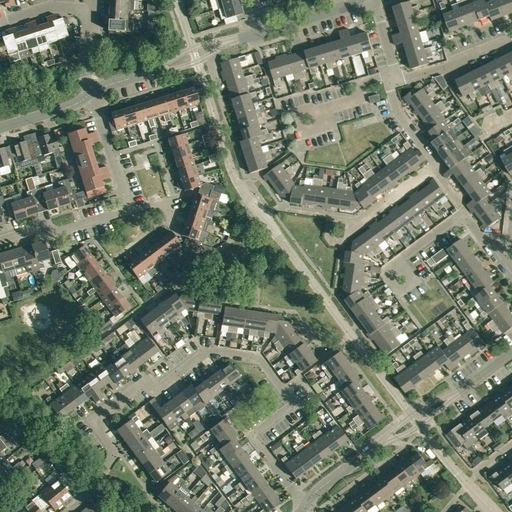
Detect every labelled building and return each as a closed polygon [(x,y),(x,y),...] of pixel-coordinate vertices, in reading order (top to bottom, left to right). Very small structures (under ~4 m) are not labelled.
[(109,9),(112,9),(128,10),(133,11),(134,0),(128,0),(103,0),(103,3),(109,4),(109,9)] [(215,0),(218,9),(240,3),(238,0),(215,0)] [(468,28),(471,26),(462,1),(461,0),(455,0),(457,4),(452,5),(454,11),(461,28),(467,25),(468,28)] [(461,0),(462,1),(471,26),(475,25),(474,23),(481,20),(474,3),(468,6),(465,0),(461,0)] [(488,20),(491,19),(484,0),(472,0),(474,3),(481,20),(487,18),(488,20)] [(492,21),(503,17),(496,0),(495,0),(484,0),(491,19),(492,21)] [(496,0),(503,17),(511,13),(511,12),(507,0),(496,0)] [(396,17),(419,11),(418,6),(412,8),(410,2),(393,7),(396,17)] [(221,20),(223,19),(225,25),(237,21),(236,16),(243,13),(240,3),(218,9),(221,20)] [(450,32),(461,28),(454,11),(448,13),(445,8),(441,9),(450,32)] [(103,14),(102,19),(127,21),(128,10),(112,9),(109,9),(108,15),(103,14)] [(396,17),(399,28),(416,23),(414,17),(420,15),(419,11),(396,17)] [(62,18),(56,20),(55,15),(50,16),(58,40),(68,37),(69,39),(74,38),(71,26),(65,28),(62,18)] [(42,25),(43,28),(48,43),(58,40),(50,16),(45,18),(47,23),(42,25)] [(133,21),(127,21),(102,19),(102,24),(108,25),(107,31),(109,31),(108,34),(121,34),(121,31),(132,32),(133,21)] [(48,43),(43,28),(42,25),(37,27),(35,21),(30,23),(38,46),(39,51),(39,52),(49,48),(48,43)] [(39,51),(38,46),(30,23),(25,24),(27,30),(22,31),(23,34),(28,50),(31,49),(33,53),(39,51)] [(419,33),(416,23),(399,28),(401,33),(392,36),(393,41),(419,33)] [(28,50),(23,34),(22,31),(17,33),(15,28),(10,29),(18,53),(28,50)] [(8,56),(18,53),(10,29),(5,31),(7,36),(2,38),(3,41),(8,56)] [(351,56),(362,53),(357,36),(351,38),(348,29),(343,31),(351,56)] [(335,42),(340,59),(351,56),(343,31),(339,32),(341,40),(335,42)] [(357,36),(362,53),(368,51),(369,57),(374,56),(367,33),(357,36)] [(404,43),(405,48),(422,43),(419,33),(393,41),(395,46),(404,43)] [(3,41),(0,41),(0,62),(9,59),(8,56),(3,41)] [(325,43),(332,68),(337,67),(335,61),(340,59),(335,42),(329,44),(328,42),(325,43)] [(333,72),(332,68),(325,43),(321,44),(322,46),(315,48),(320,65),(326,64),(329,73),(333,72)] [(405,56),(406,59),(431,52),(430,47),(424,49),(422,43),(405,48),(407,55),(405,56)] [(314,67),(320,65),(315,48),(308,50),(308,48),(304,49),(310,69),(312,74),(316,73),(314,67)] [(300,53),(293,55),(300,79),(305,78),(303,71),(310,69),(304,49),(299,51),(300,53)] [(433,56),(431,52),(406,59),(407,63),(409,62),(411,69),(429,64),(427,58),(433,56)] [(511,52),(507,55),(506,53),(503,55),(511,73),(511,52)] [(300,79),(293,55),(285,57),(285,55),(279,57),(285,76),(287,82),(295,79),(295,81),(300,79)] [(511,79),(511,73),(503,55),(499,56),(501,59),(494,62),(502,78),(508,75),(510,81),(511,79)] [(221,72),(223,76),(242,70),(240,63),(247,61),(245,56),(221,63),(223,71),(221,72)] [(285,76),(279,57),(275,58),(276,60),(268,62),(276,86),(281,85),(279,78),(285,76)] [(497,80),(502,78),(494,62),(485,66),(495,88),(499,86),(497,80)] [(502,102),(495,88),(485,66),(475,71),(483,87),(488,85),(498,104),(502,102)] [(229,88),(253,80),(251,75),(244,77),(242,70),(223,76),(224,81),(226,80),(229,88)] [(477,90),(483,87),(475,71),(465,76),(476,98),(480,96),(477,90)] [(472,100),(476,98),(465,76),(455,81),(460,91),(463,97),(469,94),(472,100)] [(254,85),(253,80),(229,88),(231,95),(229,96),(230,100),(249,94),(247,87),(254,85)] [(300,80),(295,81),(299,92),(304,91),(301,83),(300,80)] [(194,88),(184,91),(189,107),(199,104),(194,88)] [(430,99),(430,100),(436,95),(433,91),(427,96),(422,89),(416,94),(413,90),(403,98),(409,105),(411,104),(415,110),(430,99)] [(173,94),(178,111),(189,107),(184,91),(173,94)] [(234,103),(236,110),(253,104),(251,99),(257,97),(255,92),(249,94),(230,100),(231,104),(234,103)] [(173,94),(163,97),(168,114),(178,111),(173,94)] [(163,97),(153,101),(158,117),(163,116),(165,122),(170,121),(168,114),(163,97)] [(419,114),(423,120),(447,103),(444,99),(435,106),(430,100),(430,99),(415,110),(414,111),(417,116),(419,114)] [(142,104),(147,120),(150,128),(155,127),(152,119),(158,117),(153,101),(142,104)] [(447,103),(423,120),(428,126),(426,128),(429,132),(443,122),(445,120),(441,114),(447,109),(446,109),(451,105),(449,102),(447,103)] [(142,104),(132,107),(137,124),(147,120),(142,104)] [(255,110),(253,104),(236,110),(238,117),(236,117),(237,121),(262,113),(261,108),(255,110)] [(127,127),(137,124),(132,107),(122,110),(127,127)] [(116,130),(127,127),(122,110),(111,114),(116,130)] [(262,113),(237,121),(238,125),(240,124),(242,131),(259,125),(257,119),(263,117),(262,113)] [(447,126),(443,122),(429,132),(433,138),(431,139),(433,142),(451,129),(455,126),(452,122),(447,126)] [(66,128),(68,134),(88,198),(105,192),(101,180),(110,177),(107,166),(98,169),(90,146),(99,143),(96,132),(87,135),(83,123),(66,128)] [(242,138),(243,141),(243,142),(264,135),(269,134),(267,129),(261,131),(259,125),(242,131),(244,137),(242,138)] [(438,152),(457,138),(451,129),(433,142),(429,145),(432,148),(434,146),(438,152)] [(32,143),(38,163),(45,161),(43,155),(52,153),(53,159),(61,156),(55,137),(50,138),(48,134),(37,138),(38,141),(32,143)] [(171,150),(188,144),(184,134),(168,139),(171,150)] [(265,139),(264,135),(243,142),(243,141),(241,142),(244,152),(261,146),(259,141),(265,139)] [(500,136),(494,140),(497,144),(503,140),(500,136)] [(451,169),(465,158),(464,148),(457,138),(438,152),(442,158),(440,159),(443,162),(444,161),(447,164),(447,166),(447,167),(447,168),(448,169),(449,169),(450,169),(451,169)] [(38,163),(32,143),(26,145),(25,142),(13,145),(9,146),(12,158),(14,157),(17,156),(18,162),(19,163),(29,160),(31,165),(31,166),(32,167),(33,167),(39,165),(38,163)] [(408,151),(402,156),(414,172),(418,169),(416,167),(426,159),(419,149),(415,152),(407,142),(403,145),(408,151)] [(191,155),(188,144),(171,150),(174,160),(191,155)] [(11,172),(9,166),(7,159),(10,158),(12,158),(9,146),(4,148),(0,148),(0,174),(0,175),(11,172)] [(244,152),(247,163),(270,156),(269,151),(263,153),(261,146),(244,152)] [(383,152),(384,154),(387,157),(392,153),(388,148),(383,152)] [(511,174),(511,156),(508,149),(504,151),(507,157),(501,160),(510,175),(511,174)] [(395,160),(391,154),(387,157),(402,177),(408,173),(410,175),(414,172),(402,156),(395,160)] [(194,165),(191,155),(174,160),(178,170),(194,165)] [(247,163),(251,173),(268,168),(266,162),(272,160),(270,156),(247,163)] [(387,166),(381,171),(394,187),(397,184),(396,182),(402,177),(387,157),(383,160),(387,166)] [(443,174),(447,179),(454,173),(457,178),(472,167),(465,158),(451,169),(443,174)] [(194,165),(178,170),(181,181),(198,175),(194,165)] [(268,179),(273,186),(292,171),(293,171),(290,167),(284,171),(280,165),(263,177),(266,181),(268,179)] [(367,181),(361,186),(373,202),(377,199),(376,197),(382,193),(367,172),(365,171),(362,166),(358,169),(367,181)] [(472,167),(457,178),(461,184),(460,185),(462,188),(483,172),(480,169),(475,172),(472,167)] [(367,172),(382,193),(388,188),(390,190),(394,187),(381,171),(375,175),(370,169),(367,172)] [(291,200),(293,186),(294,184),(290,179),(295,175),(292,171),(273,186),(281,197),(285,197),(285,199),(291,200)] [(466,190),(470,196),(485,185),(481,180),(486,176),(483,172),(462,188),(464,191),(466,190)] [(201,186),(198,175),(181,181),(184,191),(201,186)] [(21,200),(27,217),(38,214),(34,201),(39,200),(36,189),(32,178),(25,180),(29,191),(26,192),(28,198),(21,200)] [(59,188),(54,190),(59,207),(70,203),(66,191),(71,190),(68,179),(63,180),(58,182),(59,188)] [(304,185),(302,205),(306,206),(307,203),(314,205),(318,179),(313,179),(312,186),(304,185)] [(323,180),(318,179),(314,205),(322,206),(321,208),(326,209),(329,189),(321,188),(323,180)] [(446,195),(434,179),(429,182),(431,184),(425,188),(440,208),(444,206),(439,200),(446,195)] [(290,203),(302,205),(304,185),(305,181),(300,181),(299,187),(293,186),(291,200),(290,203)] [(354,194),(363,206),(364,209),(373,202),(361,186),(359,183),(355,185),(359,190),(354,194)] [(45,186),(36,189),(39,200),(44,198),(48,210),(59,207),(54,190),(52,184),(45,186)] [(337,190),(329,189),(326,209),(331,209),(331,207),(340,208),(343,184),(337,184),(337,190)] [(357,210),(363,206),(354,194),(353,192),(346,191),(347,185),(343,184),(340,208),(353,210),(356,208),(357,210)] [(466,205),(470,210),(486,197),(491,194),(485,185),(470,196),(474,200),(466,205)] [(436,212),(440,208),(425,188),(419,193),(417,191),(414,194),(426,210),(431,206),(436,212)] [(221,194),(218,193),(211,191),(208,198),(195,194),(191,205),(208,210),(212,211),(216,199),(219,200),(221,194)] [(83,192),(73,195),(76,202),(85,199),(83,192)] [(419,215),(426,210),(414,194),(409,197),(411,199),(405,203),(420,224),(424,221),(419,215)] [(486,197),(470,210),(472,213),(475,212),(479,218),(500,203),(504,199),(501,195),(490,203),(486,197)] [(15,221),(27,217),(21,200),(14,203),(13,197),(3,199),(7,210),(12,208),(15,221)] [(416,227),(420,224),(405,203),(398,208),(397,206),(393,209),(405,225),(411,221),(416,227)] [(502,207),(500,203),(479,218),(484,224),(482,225),(485,230),(501,218),(496,211),(502,207)] [(191,205),(188,215),(204,220),(210,222),(211,219),(206,217),(208,210),(191,205)] [(385,218),(400,239),(403,236),(399,230),(405,225),(393,209),(389,212),(390,214),(385,218)] [(210,222),(204,220),(188,215),(185,225),(201,230),(205,232),(207,225),(211,226),(212,223),(210,222)] [(230,217),(227,227),(233,229),(236,219),(230,217)] [(396,242),(400,239),(385,218),(378,223),(377,221),(373,224),(385,240),(391,236),(396,242)] [(364,234),(378,253),(379,254),(383,251),(379,245),(385,240),(373,224),(369,227),(370,229),(364,234)] [(209,233),(205,232),(201,230),(185,225),(181,236),(203,243),(204,239),(207,239),(209,233)] [(171,232),(162,239),(173,252),(181,246),(171,232)] [(382,257),(379,254),(378,253),(364,234),(353,242),(352,245),(350,245),(349,252),(364,254),(366,255),(371,251),(378,260),(382,257)] [(162,239),(154,245),(164,259),(173,252),(162,239)] [(436,264),(450,254),(453,258),(468,248),(461,239),(453,245),(451,243),(431,258),(436,264)] [(35,257),(29,259),(33,271),(39,269),(44,268),(42,261),(49,259),(44,242),(43,242),(43,240),(41,240),(37,241),(36,242),(37,244),(31,245),(31,246),(35,257)] [(145,251),(155,265),(164,259),(154,245),(145,251)] [(76,265),(90,255),(83,246),(69,256),(76,265)] [(21,248),(9,252),(14,269),(15,273),(16,276),(27,272),(33,271),(29,259),(24,261),(21,249),(21,248)] [(474,256),(468,248),(453,258),(457,264),(452,268),(455,271),(474,256)] [(136,258),(147,272),(151,277),(159,271),(155,265),(145,251),(136,258)] [(349,252),(346,251),(344,263),(365,265),(368,266),(369,261),(363,260),(364,254),(349,252)] [(9,252),(0,254),(0,263),(2,272),(4,274),(0,275),(0,280),(1,285),(2,288),(7,287),(8,286),(7,282),(12,281),(8,271),(14,269),(9,252)] [(97,263),(90,255),(76,265),(80,270),(75,273),(78,277),(83,274),(97,263)] [(463,271),(467,276),(481,265),(474,256),(455,271),(458,275),(463,271)] [(136,258),(127,265),(138,278),(147,272),(136,258)] [(187,271),(192,267),(189,264),(186,262),(182,265),(187,271)] [(103,272),(97,263),(83,274),(89,282),(103,272)] [(364,273),(365,265),(344,263),(344,267),(346,267),(345,276),(369,279),(370,279),(371,274),(364,273)] [(465,285),(468,288),(489,273),(487,270),(485,271),(481,265),(467,276),(470,281),(465,285)] [(103,272),(89,282),(93,288),(87,292),(89,296),(95,291),(96,291),(109,281),(103,272)] [(491,276),(489,273),(468,288),(474,297),(479,293),(480,294),(492,284),(494,283),(490,277),(491,276)] [(368,283),(369,279),(345,276),(343,289),(345,292),(343,293),(347,298),(360,290),(361,289),(362,282),(368,283)] [(116,289),(109,281),(96,291),(102,300),(116,289)] [(478,300),(482,305),(497,295),(492,289),(494,287),(492,284),(480,294),(479,293),(474,297),(470,300),(473,304),(478,300)] [(102,300),(109,308),(122,298),(116,289),(102,300)] [(363,295),(360,290),(347,298),(345,300),(351,309),(366,299),(371,295),(368,291),(363,295)] [(197,318),(198,312),(200,294),(186,292),(183,294),(182,292),(177,296),(185,309),(186,310),(193,311),(192,317),(197,318)] [(203,319),(207,320),(211,293),(207,293),(207,295),(200,294),(198,312),(204,313),(203,319)] [(213,314),(219,315),(222,297),(214,296),(215,294),(211,293),(207,320),(212,320),(213,314)] [(185,309),(177,296),(175,294),(169,298),(168,296),(164,299),(180,320),(184,317),(180,312),(185,309)] [(366,299),(351,309),(356,315),(354,316),(356,319),(378,304),(371,295),(366,299)] [(484,318),(489,314),(505,302),(503,299),(501,300),(497,295),(482,305),(486,310),(481,314),(484,318)] [(129,307),(122,298),(109,308),(114,315),(109,319),(113,324),(124,316),(121,313),(129,307)] [(184,325),(180,320),(164,299),(162,301),(163,303),(157,307),(168,322),(173,318),(180,328),(184,325)] [(487,330),(490,328),(510,313),(506,307),(508,305),(505,302),(489,314),(493,320),(484,326),(487,330)] [(380,307),(378,304),(356,319),(358,322),(360,321),(364,326),(379,316),(375,311),(380,307)] [(163,325),(168,322),(157,307),(149,313),(163,333),(167,330),(163,325)] [(231,337),(231,333),(235,309),(224,308),(221,325),(228,326),(226,338),(231,339),(231,337)] [(243,328),(245,311),(235,309),(231,333),(236,334),(237,328),(243,328)] [(253,312),(245,311),(243,328),(249,329),(248,336),(253,336),(257,310),(253,309),(253,312)] [(264,332),(267,314),(260,313),(260,311),(257,310),(253,336),(257,337),(258,331),(264,332)] [(159,336),(163,333),(149,313),(140,320),(150,334),(156,331),(159,336)] [(511,315),(510,313),(490,328),(487,330),(490,334),(499,328),(504,334),(511,327),(511,315)] [(277,318),(278,319),(278,316),(267,314),(264,332),(263,338),(268,338),(269,332),(275,333),(277,318)] [(385,325),(390,321),(394,318),(391,315),(382,321),(379,316),(364,326),(369,332),(367,334),(369,337),(385,325)] [(277,318),(275,333),(275,335),(279,340),(274,344),(276,348),(296,333),(287,322),(284,322),(284,319),(278,319),(277,318)] [(468,332),(462,336),(474,353),(478,350),(477,348),(483,343),(466,320),(462,323),(468,332)] [(149,358),(158,351),(147,337),(142,341),(128,321),(124,324),(130,333),(135,339),(149,358)] [(390,321),(385,325),(369,337),(372,341),(374,339),(378,345),(399,331),(396,326),(395,327),(390,321)] [(426,330),(421,334),(424,338),(429,335),(426,330)] [(402,334),(399,331),(378,345),(383,351),(381,353),(384,357),(400,345),(396,339),(402,334)] [(107,337),(110,341),(116,337),(113,332),(107,337)] [(149,358),(135,339),(130,333),(127,335),(135,346),(130,350),(141,364),(149,358)] [(284,348),(289,354),(305,342),(302,338),(300,340),(296,333),(276,348),(275,348),(278,353),(284,348)] [(474,353),(462,336),(456,341),(452,335),(448,338),(463,358),(469,354),(470,356),(474,353)] [(490,335),(484,339),(489,345),(494,341),(490,335)] [(107,337),(101,341),(104,345),(110,341),(107,337)] [(457,363),(463,358),(448,338),(444,341),(448,346),(442,351),(454,368),(458,365),(457,363)] [(96,341),(90,346),(96,353),(102,348),(96,341)] [(295,363),(309,352),(305,347),(307,345),(305,342),(289,354),(284,358),(287,362),(292,358),(295,363)] [(121,349),(117,351),(133,373),(136,370),(135,369),(141,364),(130,350),(125,343),(120,347),(121,349)] [(430,353),(440,367),(445,364),(450,371),(454,368),(442,351),(438,346),(430,353)] [(133,373),(117,351),(114,354),(118,359),(113,363),(123,377),(129,373),(130,375),(133,373)] [(326,375),(346,361),(339,351),(325,362),(329,367),(324,371),(321,373),(324,376),(326,375)] [(421,351),(417,354),(433,375),(436,373),(434,371),(440,367),(430,353),(425,356),(421,351)] [(294,372),(297,376),(316,361),(309,352),(295,363),(299,368),(294,372)] [(430,378),(433,375),(417,354),(413,357),(417,362),(412,366),(423,380),(429,376),(430,378)] [(78,355),(70,361),(75,366),(83,361),(78,355)] [(67,373),(75,366),(70,361),(62,367),(67,373)] [(334,375),(338,380),(352,370),(346,361),(326,375),(329,379),(334,375)] [(118,381),(123,377),(113,363),(108,367),(104,362),(100,364),(101,366),(101,365),(116,386),(116,385),(119,383),(118,381)] [(230,385),(230,384),(236,380),(240,386),(245,383),(230,362),(223,367),(222,365),(218,368),(230,385)] [(395,379),(405,393),(414,386),(400,367),(396,362),(392,365),(400,375),(395,379)] [(117,387),(116,385),(116,386),(101,365),(101,366),(100,364),(99,364),(91,370),(92,372),(103,386),(108,383),(113,390),(117,387)] [(414,386),(423,380),(412,366),(407,369),(404,364),(400,367),(414,386)] [(216,372),(211,377),(221,391),(226,387),(230,392),(231,392),(233,395),(236,393),(230,384),(230,385),(218,368),(215,370),(216,372)] [(359,378),(352,370),(338,380),(342,385),(337,388),(339,392),(357,379),(359,378)] [(84,378),(100,400),(104,397),(99,390),(103,386),(92,372),(84,378)] [(311,373),(306,377),(310,382),(315,378),(311,373)] [(216,395),(221,391),(211,377),(205,381),(204,379),(200,381),(202,383),(213,397),(212,398),(217,404),(221,401),(216,395)] [(84,378),(75,385),(86,399),(90,396),(96,403),(100,400),(84,378)] [(359,382),(357,379),(339,392),(335,395),(338,399),(343,395),(347,400),(361,389),(357,384),(359,382)] [(77,406),(63,386),(59,382),(56,385),(63,394),(58,398),(68,412),(77,406)] [(182,392),(192,407),(197,403),(201,408),(205,405),(192,387),(189,383),(186,386),(188,388),(182,392)] [(208,401),(212,398),(213,397),(202,383),(196,387),(195,385),(192,387),(205,405),(207,409),(211,406),(208,401)] [(63,386),(77,406),(86,399),(75,385),(70,389),(66,384),(63,386)] [(511,409),(511,408),(511,391),(509,388),(500,394),(511,409)] [(349,413),(354,409),(370,397),(367,393),(365,395),(361,389),(347,400),(351,405),(346,409),(349,413)] [(173,398),(187,418),(191,415),(187,410),(192,407),(182,392),(173,398)] [(492,401),(502,415),(511,409),(500,394),(492,401)] [(43,409),(57,421),(68,412),(58,398),(53,401),(49,396),(45,399),(49,404),(43,409)] [(353,420),(355,423),(375,408),(371,402),(372,400),(370,397),(354,409),(358,415),(352,419),(353,420)] [(166,426),(175,419),(165,405),(160,408),(155,402),(156,401),(154,398),(148,402),(166,426)] [(184,420),(187,418),(173,398),(165,405),(175,419),(180,416),(184,421),(184,420)] [(483,407),(494,422),(502,415),(492,401),(483,407)] [(485,428),(494,422),(483,407),(474,414),(485,428)] [(355,423),(358,427),(364,423),(369,429),(385,417),(382,413),(380,414),(375,408),(355,423)] [(114,427),(123,439),(137,428),(134,423),(139,420),(134,413),(114,427)] [(211,414),(206,418),(210,424),(216,420),(211,414)] [(485,428),(474,414),(466,420),(476,435),(485,428)] [(216,438),(231,427),(224,418),(205,433),(208,437),(213,433),(216,438)] [(333,428),(327,433),(338,447),(347,440),(333,420),(329,423),(333,428)] [(472,438),(476,435),(466,420),(457,427),(471,445),(475,442),(472,438)] [(237,436),(231,427),(216,438),(220,443),(215,446),(218,450),(235,438),(237,436)] [(467,449),(471,445),(457,427),(448,433),(451,438),(448,440),(455,449),(458,447),(459,448),(463,444),(467,449)] [(141,433),(137,428),(123,439),(130,448),(149,433),(146,429),(141,433)] [(338,447),(327,433),(323,436),(319,431),(315,434),(331,455),(334,452),(333,450),(338,447)] [(0,436),(0,444),(2,442),(8,437),(5,432),(0,436)] [(149,433),(130,448),(136,456),(150,446),(147,441),(152,437),(149,433)] [(315,441),(310,445),(321,459),(327,455),(328,457),(331,455),(315,434),(312,436),(315,441)] [(169,436),(164,439),(168,445),(173,441),(169,436)] [(237,440),(235,438),(218,450),(214,453),(217,457),(222,453),(226,459),(240,448),(235,442),(237,440)] [(189,445),(194,452),(200,447),(195,440),(189,445)] [(298,446),(312,466),(321,459),(310,445),(306,449),(302,443),(298,446)] [(141,466),(162,450),(159,447),(154,450),(150,446),(136,456),(140,462),(138,463),(141,466)] [(293,458),(304,472),(312,466),(298,446),(294,449),(298,454),(293,458)] [(229,463),(224,467),(227,471),(249,456),(246,452),(244,453),(240,448),(226,459),(229,463)] [(149,473),(163,463),(160,458),(165,454),(162,450),(141,466),(143,469),(145,468),(149,473)] [(198,456),(202,462),(206,459),(201,453),(198,456)] [(419,453),(410,459),(420,474),(434,464),(431,460),(426,463),(419,453)] [(185,456),(180,460),(183,465),(184,464),(189,461),(185,456)] [(249,456),(227,471),(229,474),(235,471),(239,477),(254,466),(248,459),(250,458),(249,456)] [(304,472),(293,458),(288,461),(285,456),(281,459),(295,479),(304,472)] [(402,458),(398,462),(412,480),(420,474),(410,459),(405,463),(402,458)] [(13,475),(19,469),(22,467),(18,462),(9,470),(13,475)] [(403,487),(412,480),(398,462),(394,465),(397,469),(392,472),(403,487)] [(511,483),(511,465),(510,462),(501,469),(511,483)] [(7,471),(1,463),(0,464),(0,478),(8,472),(7,471)] [(163,463),(149,473),(153,479),(151,481),(154,484),(175,468),(172,464),(167,468),(163,463)] [(260,475),(254,466),(239,477),(242,481),(237,484),(241,489),(260,475)] [(503,490),(511,483),(501,469),(488,479),(491,483),(495,480),(503,490)] [(385,471),(381,474),(394,493),(403,487),(392,472),(388,476),(385,471)] [(157,496),(166,503),(181,485),(182,484),(184,481),(176,474),(167,481),(169,482),(157,496)] [(386,500),(394,493),(381,474),(376,478),(380,482),(375,485),(386,500)] [(247,488),(251,493),(252,494),(266,484),(260,475),(241,489),(242,492),(247,488)] [(57,479),(49,486),(63,504),(71,497),(65,489),(70,485),(62,476),(57,480),(57,479)] [(215,481),(219,487),(224,484),(219,477),(215,481)] [(166,503),(174,510),(185,496),(190,491),(182,484),(181,485),(166,503)] [(254,497),(259,504),(275,492),(272,487),(270,488),(266,484),(252,494),(251,493),(240,501),(242,504),(247,501),(248,501),(254,497)] [(363,488),(365,490),(376,505),(375,505),(377,506),(386,500),(375,485),(370,489),(367,484),(363,488)] [(55,510),(63,504),(49,486),(40,493),(41,493),(36,497),(44,506),(48,503),(55,510)] [(367,511),(375,505),(376,505),(365,490),(357,497),(367,511)] [(275,492),(259,504),(263,509),(259,511),(268,511),(281,503),(276,496),(278,495),(275,492)] [(201,495),(198,499),(186,511),(200,511),(202,510),(197,506),(206,496),(203,493),(201,495)] [(186,511),(198,499),(194,496),(190,501),(185,496),(174,510),(176,511),(186,511)] [(44,506),(36,497),(31,501),(31,500),(23,507),(26,511),(40,511),(39,510),(44,506)] [(357,497),(348,503),(354,511),(366,511),(367,511),(357,497)] [(222,504),(220,506),(225,510),(229,505),(225,501),(222,504)] [(354,511),(348,503),(339,510),(340,511),(354,511)]
